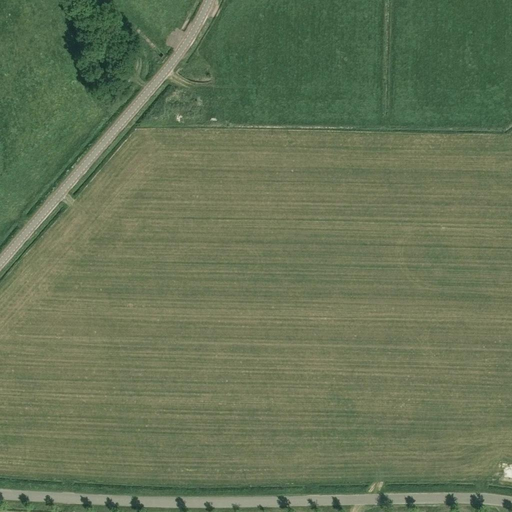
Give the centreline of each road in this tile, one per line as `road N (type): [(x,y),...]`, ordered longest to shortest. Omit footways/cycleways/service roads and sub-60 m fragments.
road 1 (unclassified): [(511,501),(122,501),(0,493)]
road 2 (tertiary): [(0,262),(171,63),(208,0)]
